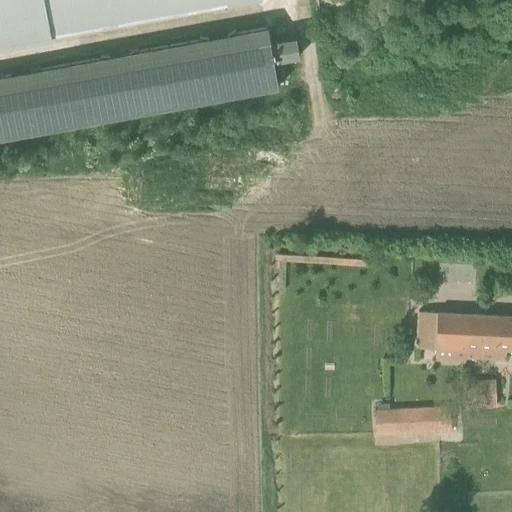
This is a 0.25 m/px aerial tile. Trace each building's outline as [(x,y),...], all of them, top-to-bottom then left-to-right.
[(0,0),(0,47),(260,0),(0,0)] [(0,76),(0,136),(278,86),(267,27),(0,76)] [(272,39),(274,59),(296,57),(295,37),(272,39)] [(505,359),(506,349),(511,349),(511,315),(420,311),(418,347),(435,348),(434,360),(465,361),(466,357),(505,359)] [(468,404),(494,404),(493,380),(467,381),(468,404)] [(376,431),(387,431),(451,428),(450,406),(389,408),(389,403),(374,403),(374,409),(375,409),(376,431)]
